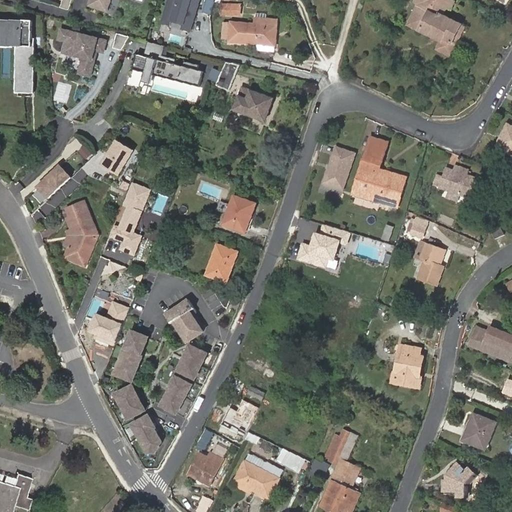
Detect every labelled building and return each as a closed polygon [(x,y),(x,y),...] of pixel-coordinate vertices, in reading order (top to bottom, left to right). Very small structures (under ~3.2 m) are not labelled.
[(69,9),(71,0),(63,0),(61,7),(69,9)] [(90,0),(89,4),(107,10),(110,0),(90,0)] [(199,0),(167,0),(160,24),(192,33),(201,0),(199,0)] [(208,0),(206,10),(213,12),(215,0),(208,0)] [(415,0),(419,2),(412,14),(455,35),(461,23),(440,12),(444,4),(445,0),(415,0)] [(239,18),(240,3),(222,2),(222,19),(239,18)] [(455,35),(412,14),(409,22),(421,28),(423,24),(441,34),(439,37),(442,38),(438,47),(451,54),(457,42),(453,40),(455,35)] [(0,44),(17,44),(19,44),(19,82),(17,82),(17,91),(35,91),(36,36),(33,36),(33,18),(0,17),(0,44)] [(275,45),(276,20),(255,18),(254,23),(232,21),(230,40),(265,42),(265,44),(275,45)] [(232,21),(223,20),(221,39),(230,40),(232,21)] [(455,35),(460,37),(465,25),(461,23),(455,35)] [(423,24),(421,28),(439,37),(441,34),(423,24)] [(67,39),(70,29),(63,27),(60,37),(67,39)] [(104,50),(107,39),(70,29),(67,39),(64,50),(84,56),(80,71),(91,74),(95,58),(93,57),(95,48),(98,49),(104,50)] [(115,45),(124,48),(128,35),(119,32),(115,45)] [(165,47),(148,43),(145,55),(137,53),(132,72),(148,76),(146,84),(153,86),(156,76),(200,87),(204,74),(198,72),(200,67),(163,58),(165,47)] [(240,63),(227,60),(218,83),(230,88),(240,63)] [(266,119),(274,97),(243,86),(239,98),(248,101),(244,111),(266,119)] [(235,108),(244,111),(248,101),(239,98),(235,108)] [(220,116),(211,113),(209,120),(218,122),(220,116)] [(505,132),(499,144),(511,150),(511,124),(506,121),(501,130),(505,132)] [(495,142),(499,144),(505,132),(501,130),(495,142)] [(380,198),(379,202),(396,208),(407,178),(376,167),(379,160),(382,161),(388,143),(372,137),(363,162),(361,162),(352,188),(380,198)] [(119,171),(133,148),(117,138),(103,161),(119,171)] [(355,151),(335,145),(324,182),(344,188),(355,151)] [(49,197),(72,176),(60,164),(38,186),(49,197)] [(462,174),(464,170),(452,166),(450,171),(462,174)] [(447,182),(450,171),(443,169),(441,177),(440,180),(447,182)] [(469,198),(475,178),(462,174),(450,171),(447,182),(440,180),(441,177),(433,175),(430,185),(437,188),(446,191),(456,194),(469,198)] [(339,196),(341,188),(323,182),(320,189),(339,196)] [(133,184),(120,215),(126,217),(138,186),(133,184)] [(351,192),(379,202),(380,198),(352,188),(351,192)] [(455,200),(456,194),(446,191),(444,196),(455,200)] [(51,202),(56,207),(66,197),(61,192),(51,202)] [(247,231),(257,202),(236,194),(235,198),(234,201),(233,202),(233,203),(233,204),(222,200),(219,208),(230,212),(228,217),(227,220),(226,223),(247,231)] [(85,201),(75,204),(97,233),(98,233),(85,201)] [(97,233),(75,204),(72,205),(68,210),(70,216),(67,217),(71,228),(74,235),(76,236),(75,239),(72,238),(69,247),(65,257),(84,265),(92,245),(91,244),(93,238),(95,239),(97,233)] [(492,222),(495,213),(488,210),(485,219),(492,222)] [(304,241),(299,258),(342,270),(353,231),(321,222),(315,244),(304,241)] [(426,227),(414,223),(411,233),(423,237),(426,227)] [(500,227),(490,232),(495,242),(505,236),(500,227)] [(74,235),(71,228),(67,230),(68,235),(65,245),(69,247),(72,238),(74,235)] [(117,253),(143,263),(150,244),(141,241),(144,232),(136,228),(133,238),(124,235),(114,231),(112,238),(107,249),(115,252),(117,253)] [(238,250),(218,242),(206,273),(226,281),(238,250)] [(420,259),(426,243),(421,242),(415,257),(420,259)] [(425,267),(422,266),(418,278),(437,285),(443,266),(440,264),(445,250),(426,243),(420,259),(424,260),(427,261),(425,267)] [(174,319),(177,323),(187,340),(203,330),(192,312),(196,310),(189,299),(186,301),(166,313),(171,321),(174,319)] [(241,302),(236,300),(232,308),(238,310),(241,302)] [(88,324),(109,332),(113,322),(92,314),(88,324)] [(498,334),(488,330),(477,326),(469,342),(511,359),(511,335),(510,339),(504,337),(506,333),(500,330),(498,334)] [(490,326),(488,330),(498,334),(500,330),(490,326)] [(149,337),(133,331),(115,374),(131,380),(134,379),(143,355),(142,355),(149,337)] [(399,345),(397,354),(404,355),(405,346),(399,345)] [(178,369),(195,379),(208,354),(193,346),(191,347),(178,369)] [(404,355),(397,354),(391,382),(416,387),(418,375),(416,375),(417,372),(419,372),(422,356),(418,356),(419,349),(405,346),(404,355)] [(263,364),(258,377),(271,382),(276,369),(263,364)] [(160,405),(176,413),(191,385),(175,376),(168,388),(169,389),(160,405)] [(511,392),(511,380),(507,379),(503,389),(511,392)] [(251,387),(265,394),(266,391),(252,384),(251,387)] [(116,393),(128,419),(145,411),(135,387),(132,386),(116,393)] [(262,399),(265,394),(251,387),(249,392),(262,399)] [(237,410),(230,406),(221,423),(238,431),(238,429),(245,433),(246,430),(251,421),(258,407),(243,399),(237,410)] [(496,423),(473,414),(463,441),(485,450),(496,423)] [(149,418),(146,417),(131,425),(146,454),(153,453),(160,443),(153,429),(155,429),(149,418)] [(329,459),(336,461),(338,457),(350,431),(342,428),(339,435),(334,433),(324,454),(330,456),(329,459)] [(215,433),(206,429),(197,446),(206,450),(215,433)] [(338,457),(340,458),(345,460),(357,434),(350,431),(338,457)] [(285,446),(278,459),(301,470),(307,458),(285,446)] [(249,451),(245,459),(270,472),(279,477),(283,469),(249,451)] [(210,484),(222,460),(209,453),(208,456),(199,452),(189,473),(210,484)] [(312,468),(325,475),(331,464),(317,457),(312,468)] [(333,475),(331,479),(349,487),(358,466),(345,460),(340,458),(332,475),(333,475)] [(260,493),(270,472),(245,459),(235,479),(260,493)] [(457,463),(451,469),(454,472),(450,477),(450,479),(446,479),(443,479),(442,491),(458,492),(458,498),(469,498),(469,502),(480,502),(489,480),(480,472),(479,474),(469,467),(466,470),(457,463)] [(454,472),(451,469),(446,475),(446,479),(450,479),(450,477),(454,472)] [(279,477),(270,472),(260,493),(269,497),(279,477)] [(0,511),(12,511),(14,506),(29,511),(32,500),(27,498),(32,480),(18,475),(14,487),(0,482),(0,511)] [(347,511),(349,511),(359,492),(349,487),(331,479),(319,505),(335,511),(343,511),(344,511),(347,511)] [(196,511),(208,511),(218,491),(207,486),(196,511)] [(465,511),(441,502),(438,510),(444,511),(465,511)]
